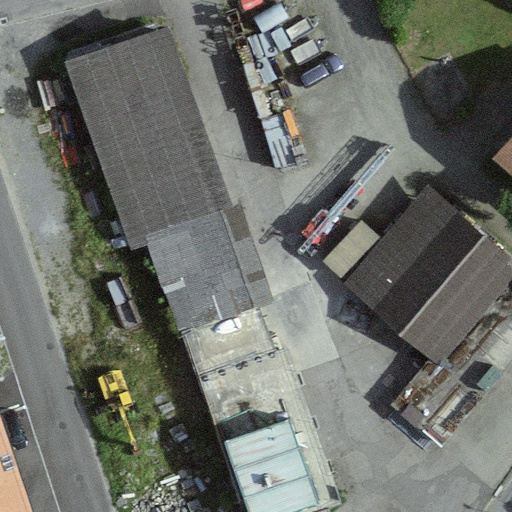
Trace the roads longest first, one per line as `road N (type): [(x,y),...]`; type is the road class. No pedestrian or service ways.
road 1 (unknown): [(186,0),(368,511)]
road 2 (residential): [(0,260),(83,511)]
